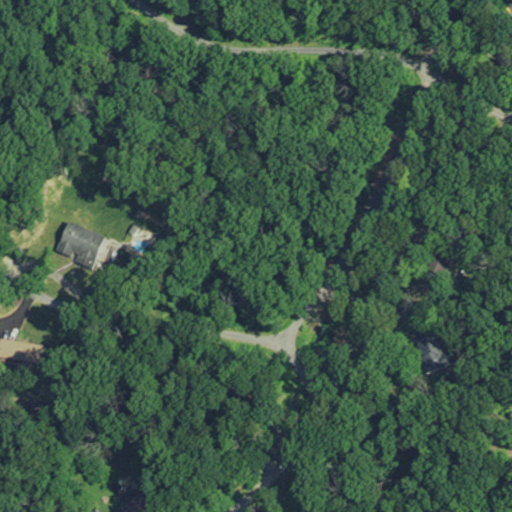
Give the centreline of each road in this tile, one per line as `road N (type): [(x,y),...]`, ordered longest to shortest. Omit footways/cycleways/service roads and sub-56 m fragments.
road 1 (residential): [(438,76),(366,49),(224,46),(184,35),(130,0)]
road 2 (residential): [(274,334),(300,316),(350,246),(438,76)]
road 3 (residential): [(274,334),(98,322),(0,265)]
road 4 (residential): [(234,511),(306,445),(315,422),(315,402),(274,334)]
